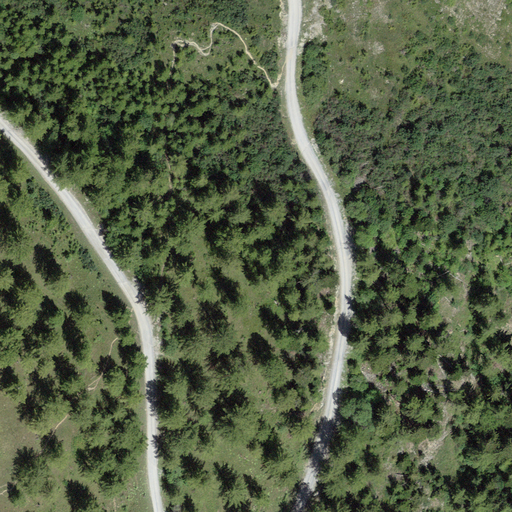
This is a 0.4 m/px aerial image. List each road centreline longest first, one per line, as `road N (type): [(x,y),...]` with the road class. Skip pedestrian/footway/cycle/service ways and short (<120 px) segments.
road 1 (track): [(302,511),(339,389),(353,307),(345,241),(290,112),(290,0)]
road 2 (track): [(0,123),(70,200),(139,307),(148,330),(154,511)]
